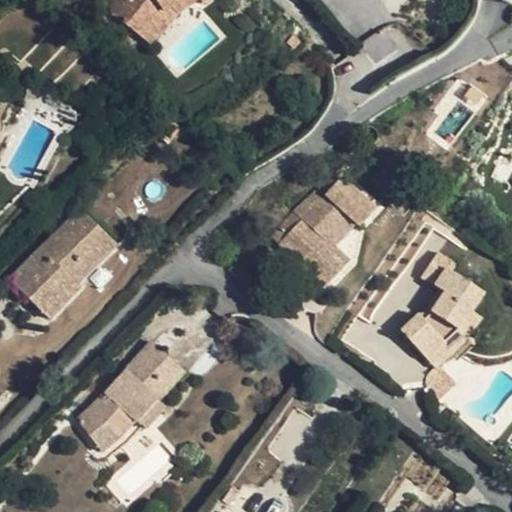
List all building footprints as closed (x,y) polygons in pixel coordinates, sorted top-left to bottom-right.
[(204,0),(111,0),(110,5),(111,11),(115,16),(151,46),(178,13),(197,0),(199,0),(202,2),(204,0)] [(458,107),(496,89),(491,76),(502,70),(497,58),(447,82),(458,107)] [(179,127),(166,116),(152,131),(165,141),(179,127)] [(348,218),(356,224),(359,227),(376,209),(342,177),(280,242),(325,286),(349,260),(335,248),(327,241),(348,218)] [(415,211),(422,199),(415,193),(407,202),(415,211)] [(49,293),(62,306),(80,288),(76,284),(116,244),(79,208),(8,279),(35,306),(49,293)] [(335,248),(356,224),(348,218),(327,241),(335,248)] [(421,277),(437,289),(445,294),(431,313),(424,321),(419,315),(402,331),(427,360),(458,332),(471,312),(483,294),(448,270),(453,262),(438,251),(421,277)] [(437,289),(419,315),(424,321),(431,313),(445,294),(437,289)] [(48,319),(62,306),(49,293),(35,306),(48,319)] [(481,318),(471,312),(458,332),(427,360),(435,370),(464,344),(481,318)] [(182,368),(153,341),(78,419),(109,461),(124,447),(138,432),(141,435),(164,410),(154,399),(182,368)] [(233,486),(223,501),(231,506),(241,493),(233,486)]
